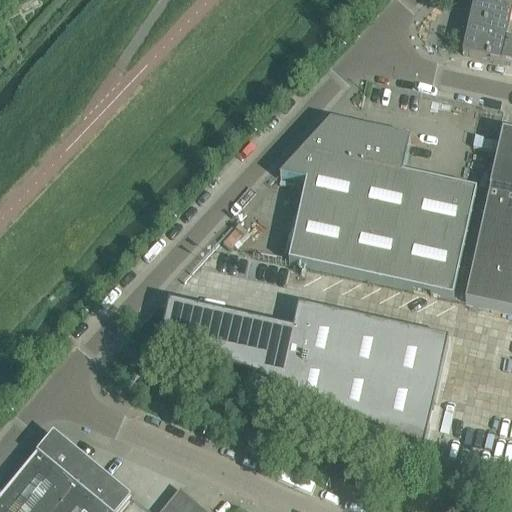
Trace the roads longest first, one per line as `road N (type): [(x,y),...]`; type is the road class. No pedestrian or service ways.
road 1 (unclassified): [(52,394),(376,39)]
road 2 (unclassified): [(306,511),(52,394)]
road 3 (unclassified): [(376,39),(424,73),(511,93)]
